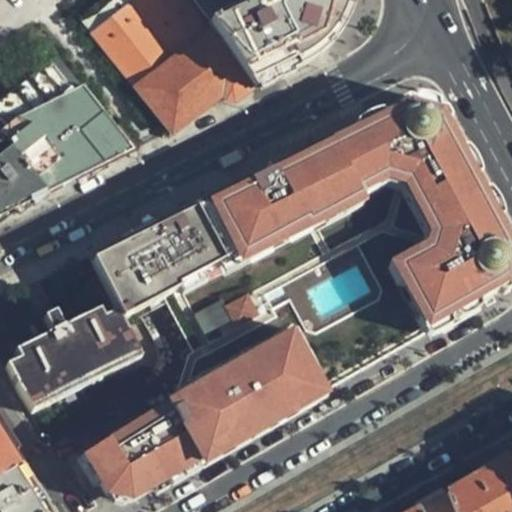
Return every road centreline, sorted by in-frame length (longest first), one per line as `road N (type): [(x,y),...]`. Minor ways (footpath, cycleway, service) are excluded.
road 1 (secondary): [(0,253),(434,30)]
road 2 (secondary): [(511,318),(178,511)]
road 3 (secondary): [(349,506),(511,416)]
road 4 (secondary): [(434,30),(511,173)]
road 5 (residential): [(71,511),(0,391)]
